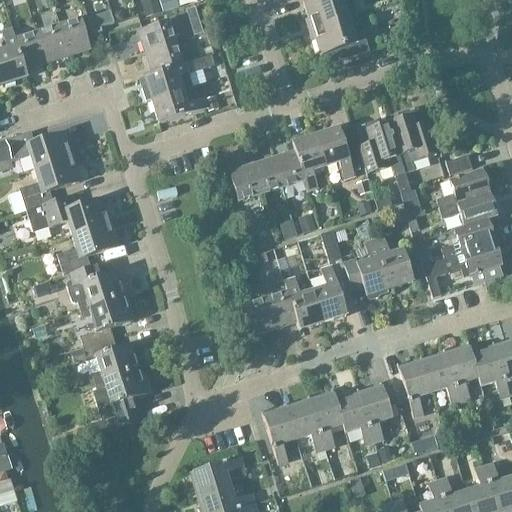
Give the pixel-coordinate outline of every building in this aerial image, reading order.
[(153,0),(142,0),(137,2),(141,18),(157,13),(153,0)] [(314,0),(316,2),(303,6),(311,31),(347,20),(356,17),(350,0),(314,0)] [(52,12),(56,28),(57,27),(67,58),(89,50),(80,21),(67,25),(62,9),(52,12)] [(96,18),(87,20),(88,23),(91,32),(92,36),(101,34),(100,31),(99,29),(113,25),(112,20),(110,16),(110,13),(96,18)] [(116,14),(110,16),(112,20),(113,25),(119,23),(123,22),(121,17),(116,14)] [(352,37),(347,20),(311,31),(319,56),(326,54),(328,61),(333,64),(367,53),(361,34),(352,37)] [(144,55),(174,45),(167,23),(137,32),(144,55)] [(57,27),(56,28),(35,34),(45,65),(67,58),(57,27)] [(26,79),(23,71),(14,41),(11,30),(0,34),(6,51),(0,52),(0,79),(2,87),(26,79)] [(45,65),(35,34),(14,41),(23,71),(45,65)] [(181,67),(174,45),(144,55),(151,76),(181,67)] [(145,105),(150,103),(191,89),(187,76),(210,69),(207,59),(181,67),(151,76),(143,79),(146,89),(140,91),(145,105)] [(150,103),(158,126),(206,111),(203,100),(195,103),(191,89),(150,103)] [(386,120),(388,125),(404,176),(405,175),(413,173),(411,164),(436,157),(426,126),(415,129),(411,118),(410,112),(386,120)] [(404,176),(388,125),(377,129),(375,123),(356,129),(362,148),(357,150),(366,177),(391,169),(394,179),(399,199),(411,195),(405,175),(404,176)] [(314,138),(324,169),(338,165),(343,182),(353,179),(351,174),(359,171),(352,148),(344,151),(338,130),(314,138)] [(33,172),(71,160),(63,136),(33,145),(30,134),(0,143),(0,159),(7,157),(10,164),(29,158),(33,172)] [(311,173),(324,169),(314,138),(291,145),(293,153),(303,183),(306,194),(316,190),(311,173)] [(303,183),(293,153),(271,160),(281,190),(303,183)] [(448,178),(471,171),(467,158),(444,165),(448,178)] [(18,191),(25,213),(52,204),(48,194),(78,184),(71,160),(33,172),(37,185),(18,191)] [(281,190),(271,160),(249,167),(259,197),(281,190)] [(237,204),(259,197),(249,167),(227,174),(237,204)] [(438,212),(488,196),(481,173),(447,183),(452,197),(434,202),(438,212)] [(458,216),(462,229),(486,222),(486,223),(496,220),(488,196),(438,212),(441,222),(458,216)] [(52,204),(25,213),(32,234),(47,229),(47,230),(66,224),(71,238),(108,226),(100,202),(71,211),(67,199),(52,204)] [(486,222),(462,229),(452,232),(457,246),(440,251),(443,261),(493,245),(486,223),(486,222)] [(116,250),(108,226),(71,238),(75,251),(56,257),(63,279),(68,277),(89,271),(86,259),(116,250)] [(340,262),(331,234),(318,238),(327,266),(340,262)] [(373,243),(388,291),(412,284),(402,252),(388,257),(383,239),(373,243)] [(378,294),(388,291),(373,243),(363,246),(368,263),(356,267),(355,262),(342,266),(351,294),(362,291),(365,298),(366,298),(367,300),(369,302),(377,299),(378,297),(378,294)] [(501,269),(493,245),(443,261),(425,267),(429,282),(447,276),(446,271),(463,265),(467,279),(471,278),(473,286),(472,287),(472,288),(502,278),(502,277),(500,278),(497,270),(501,269)] [(97,268),(89,271),(68,277),(69,282),(67,286),(66,287),(70,302),(71,304),(73,305),(76,304),(79,312),(124,298),(116,273),(101,278),(97,268)] [(312,293),(322,325),(345,317),(330,269),(320,272),(325,289),(312,293)] [(286,294),(296,324),(298,332),(322,325),(312,293),(298,297),(293,280),(283,284),(286,294)] [(296,324),(286,294),(265,301),(274,331),(296,324)] [(132,324),(124,298),(79,312),(81,321),(90,318),(95,334),(79,339),(82,350),(112,341),(109,331),(132,324)] [(252,338),(274,331),(265,301),(242,308),(252,338)] [(511,337),(491,345),(508,398),(511,396),(511,378),(511,377),(511,337)] [(115,351),(112,341),(82,350),(86,362),(94,359),(99,375),(91,377),(93,386),(138,371),(131,346),(115,351)] [(463,385),(476,380),(467,352),(469,352),(466,344),(442,352),(459,405),(468,402),(463,385)] [(467,352),(476,380),(479,388),(494,383),(499,401),(508,398),(491,345),(469,352),(467,352)] [(419,359),(431,395),(445,391),(450,408),(459,405),(442,352),(419,359)] [(416,400),(431,395),(419,359),(395,367),(413,420),(422,417),(416,400)] [(146,397),(138,371),(93,386),(96,393),(92,394),(101,422),(104,421),(109,434),(139,425),(131,401),(146,397)] [(356,392),(373,445),(382,442),(376,425),(391,420),(380,384),(356,392)] [(332,399),(333,399),(331,391),(307,399),(324,452),(333,450),(327,432),(341,428),(332,399)] [(332,399),(341,428),(343,435),(358,431),(364,448),(373,445),(356,392),(333,399),(332,399)] [(284,406),(295,442),(309,438),(315,455),(324,452),(307,399),(284,406)] [(281,447),(295,442),(284,406),(260,414),(277,467),(286,464),(281,447)] [(192,500),(229,489),(224,474),(242,469),(239,460),(185,476),(192,500)] [(483,468),(496,511),(511,511),(511,479),(511,478),(497,483),(492,465),(483,468)] [(496,511),(483,468),(474,471),(479,489),(465,493),(470,511),(496,511)] [(470,511),(465,493),(450,498),(445,480),(436,483),(445,511),(470,511)] [(0,496),(12,492),(9,481),(0,484),(0,496)] [(418,508),(418,511),(445,511),(436,483),(427,486),(433,503),(418,508)] [(233,503),(229,489),(192,500),(195,511),(235,511),(253,506),(251,498),(233,503)] [(0,508),(16,503),(12,492),(0,496),(0,508)] [(403,511),(401,502),(392,505),(393,511),(403,511)]
